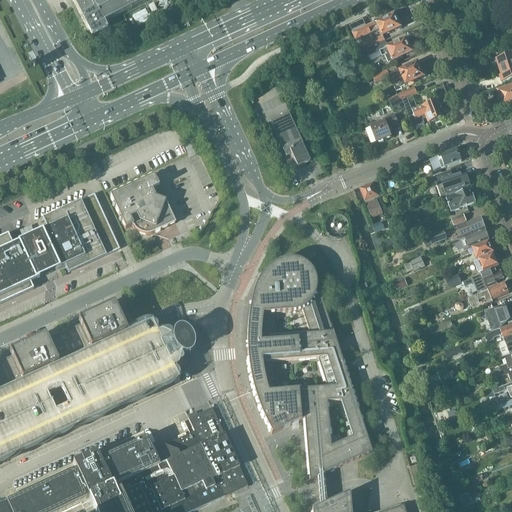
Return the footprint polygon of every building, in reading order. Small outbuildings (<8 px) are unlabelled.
[(146,0),(72,0),(92,37),(108,29),(105,23),(147,1),(146,0)] [(153,5),(149,7),(153,14),(157,12),(153,5)] [(145,10),(133,17),(138,27),(151,20),(145,10)] [(368,28),(367,26),(352,33),(355,40),(371,34),(380,30),(383,36),(396,30),(397,32),(402,29),(401,28),(398,20),(397,20),(395,15),(386,19),(385,18),(381,20),(382,21),(377,23),(368,28)] [(383,43),(360,53),(363,59),(380,52),(382,57),(385,56),(388,63),(397,60),(397,61),(402,59),(402,58),(413,53),(412,51),(413,51),(411,45),(409,46),(409,45),(407,40),(397,44),(397,43),(392,45),(393,46),(386,49),(383,43)] [(511,54),(497,59),(502,75),(501,75),(503,81),(511,78),(511,54)] [(418,64),(393,75),(396,82),(398,81),(401,87),(425,76),(422,70),(421,70),(418,64)] [(387,71),(373,78),(376,84),(391,77),(390,77),(387,71)] [(511,106),(511,105),(511,87),(498,92),(499,94),(497,95),(499,100),(500,99),(503,109),(505,108),(506,110),(511,108),(511,106)] [(415,88),(399,95),(402,102),(403,101),(413,97),(418,94),(415,88)] [(399,95),(388,100),(392,109),(399,107),(401,112),(406,110),(405,107),(404,103),(403,101),(402,102),(399,95)] [(436,102),(407,113),(411,121),(412,120),(415,128),(425,124),(423,119),(426,118),(428,123),(442,118),(436,102)] [(289,113),(270,122),(286,157),(291,155),(297,168),(310,162),(304,150),(306,150),(301,141),(289,113)] [(371,127),(366,129),(372,145),(377,143),(379,142),(379,143),(384,142),(383,140),(392,137),(389,129),(399,125),(397,121),(396,115),(387,119),(383,120),(384,123),(371,127)] [(194,135),(185,138),(190,153),(199,150),(194,135)] [(430,161),(435,173),(462,162),(458,150),(430,161)] [(450,172),(437,177),(440,185),(443,184),(447,196),(463,191),(462,189),(470,186),(466,174),(453,179),(450,172)] [(133,226),(134,227),(134,228),(135,229),(136,230),(137,232),(138,233),(140,234),(141,234),(142,235),(144,235),(146,236),(149,236),(150,236),(151,235),(153,235),(154,235),(175,224),(177,224),(167,202),(156,198),(153,191),(160,188),(155,176),(112,196),(126,229),(133,226)] [(374,183),(360,189),(360,190),(364,201),(365,203),(379,197),(378,195),(374,183)] [(472,190),(446,199),(451,212),(476,203),(472,190)] [(95,195),(43,219),(48,230),(39,234),(40,236),(23,244),(22,242),(13,246),(8,236),(0,239),(0,305),(33,290),(30,283),(39,279),(38,277),(55,268),(56,271),(66,267),(69,273),(120,250),(95,195)] [(377,201),(366,205),(370,214),(381,209),(377,201)] [(452,220),(454,224),(454,226),(466,221),(464,215),(452,220)] [(463,224),(457,227),(462,240),(471,237),(486,231),(482,218),(463,224)] [(382,223),(377,224),(373,226),(376,233),(385,229),(382,223)] [(462,240),(460,241),(464,251),(469,249),(490,240),(486,231),(471,237),(462,240)] [(444,232),(430,237),(433,245),(447,239),(444,232)] [(489,242),(461,254),(463,258),(474,253),(477,261),(494,254),(494,253),(495,251),(493,248),(491,247),(489,242)] [(497,257),(495,256),(494,255),(474,263),(478,274),(483,272),(483,273),(499,266),(497,261),(498,259),(497,257)] [(421,258),(410,263),(414,271),(414,272),(425,267),(421,258)] [(253,296),(252,299),(251,305),(250,312),(249,316),(248,320),(248,325),(247,329),(247,336),(247,340),(247,344),(247,348),(247,352),(247,356),(248,364),(249,368),(249,372),(251,380),(252,387),(253,390),(254,394),(256,399),(257,402),(259,409),(261,413),(262,417),(264,421),(267,427),(269,431),(272,435),(304,420),(309,481),(309,482),(315,479),(317,478),(324,475),(353,461),(372,453),(315,278),(315,277),(314,275),(312,272),(311,271),(310,270),(309,268),(307,266),(305,265),(304,264),(302,263),(301,263),(299,262),(298,261),(296,261),(294,261),(293,260),(291,260),(289,260),(288,260),(286,261),(284,261),(283,261),(281,262),(279,263),(278,263),(276,264),(273,266),(271,268),(268,270),(266,273),(263,275),(261,278),(259,280),(258,283),(256,286),(255,290),(254,293),(253,296)] [(472,280),(464,283),(465,288),(474,284),(477,293),(483,291),(497,285),(496,283),(504,280),(504,279),(504,277),(503,275),(502,274),(501,273),(500,274),(498,269),(472,280)] [(459,279),(447,284),(449,289),(461,284),(459,279)] [(405,280),(394,284),(397,290),(407,286),(405,280)] [(505,284),(468,299),(471,306),(479,303),(478,300),(485,297),(487,302),(492,300),(492,301),(509,294),(509,293),(510,292),(508,289),(507,288),(505,284)] [(511,303),(494,310),(485,312),(492,333),(511,326),(511,303)] [(60,336),(70,359),(91,349),(134,329),(125,310),(125,309),(124,309),(123,307),(120,308),(120,307),(119,308),(120,308),(116,309),(114,305),(78,321),(80,326),(77,327),(76,327),(77,328),(69,331),(68,331),(68,332),(60,335),(59,335),(60,336)] [(412,310),(406,313),(410,321),(416,319),(412,310)] [(450,321),(430,329),(432,336),(453,328),(450,321)] [(152,323),(152,322),(0,392),(0,463),(179,381),(174,369),(178,367),(181,355),(182,356),(184,356),(185,357),(186,357),(187,356),(188,356),(190,356),(190,355),(191,355),(192,354),(192,353),(193,352),(194,350),(194,349),(194,347),(194,346),(194,344),(194,343),(193,341),(192,339),(192,338),(191,336),(189,335),(188,333),(187,333),(186,332),(185,331),(183,331),(182,330),(181,330),(180,330),(179,331),(178,331),(177,331),(176,332),(175,333),(174,334),(174,335),(173,336),(173,337),(173,338),(166,334),(162,332),(158,334),(157,334),(156,332),(153,325),(152,323)] [(486,337),(486,339),(487,341),(489,342),(493,341),(494,338),(502,335),(505,342),(511,339),(511,326),(492,333),(487,335),(486,335),(486,337)] [(60,336),(52,339),(51,339),(48,341),(46,336),(10,353),(12,357),(9,359),(8,359),(8,360),(0,363),(0,362),(0,364),(10,386),(22,381),(59,364),(70,359),(60,336)] [(511,339),(505,342),(498,345),(503,358),(510,355),(511,354),(511,339)] [(460,346),(455,349),(458,355),(463,353),(460,346)] [(507,366),(494,370),(496,374),(511,368),(511,356),(505,359),(507,366)] [(0,391),(10,386),(0,364),(0,391)] [(511,368),(496,374),(497,378),(502,376),(502,377),(509,375),(509,376),(511,382),(511,381),(511,368)] [(453,380),(451,374),(440,379),(442,384),(453,380)] [(438,375),(429,379),(433,388),(442,384),(440,379),(438,375)] [(511,383),(493,391),(495,396),(508,390),(511,399),(511,398),(511,383)] [(440,406),(437,407),(438,412),(446,409),(443,400),(438,401),(440,406)] [(511,400),(503,405),(504,409),(511,406),(511,400)] [(405,511),(403,506),(387,511),(385,511),(358,511),(359,510),(359,506),(359,501),(359,497),(359,492),(359,488),(358,483),(358,479),(357,474),(356,470),(355,466),(353,461),(324,475),(317,478),(315,479),(318,508),(312,511),(311,511),(195,511),(224,498),(224,499),(248,488),(239,468),(240,468),(229,445),(224,435),(212,409),(198,416),(196,413),(193,414),(194,417),(188,420),(197,438),(193,440),(190,435),(153,452),(147,439),(100,461),(97,453),(73,464),(76,472),(0,506),(0,511),(59,511),(89,499),(94,511),(405,511)] [(446,411),(436,414),(439,423),(449,420),(446,411)] [(448,427),(440,430),(442,439),(451,436),(448,427)] [(420,465),(409,468),(415,487),(426,483),(420,465)] [(481,475),(472,478),(474,484),(483,481),(481,475)] [(461,497),(465,508),(474,504),(472,500),(469,494),(461,497)]
